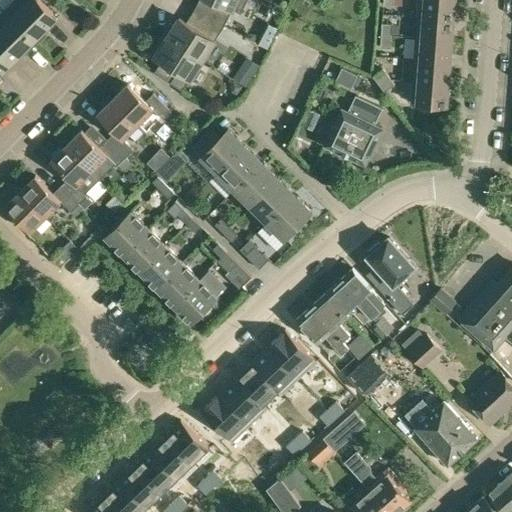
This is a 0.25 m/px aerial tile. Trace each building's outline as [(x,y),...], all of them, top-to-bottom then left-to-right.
[(13,0),(3,10),(36,43),(47,33),(43,29),(56,16),(39,0),(13,0)] [(197,0),(194,8),(224,25),(232,9),(241,13),(246,0),(197,0)] [(419,0),(418,15),(455,18),(456,0),(419,0)] [(170,23),(163,34),(202,59),(224,25),(194,8),(186,21),(179,17),(174,25),(170,23)] [(0,51),(10,62),(23,50),(26,53),(36,43),(3,10),(0,13),(0,51)] [(64,15),(54,28),(71,41),(81,27),(64,15)] [(418,15),(417,37),(453,40),(455,18),(418,15)] [(383,22),(382,35),(392,36),(393,23),(383,22)] [(257,43),(267,48),(277,30),(267,24),(257,43)] [(202,59),(163,34),(156,44),(160,47),(154,55),(161,60),(154,71),(182,90),(202,59)] [(392,36),(382,35),(381,47),(391,48),(392,36)] [(417,37),(415,59),(451,61),(453,40),(417,37)] [(0,51),(0,79),(1,78),(0,76),(0,72),(10,62),(0,51)] [(415,59),(413,80),(450,83),(451,61),(415,59)] [(380,83),(389,76),(384,68),(374,75),(380,83)] [(239,69),(233,78),(246,86),(252,76),(239,69)] [(386,91),(395,84),(389,76),(380,83),(386,91)] [(229,85),(230,91),(236,94),(242,85),(233,80),(229,85)] [(413,80),(413,89),(412,102),(448,105),(450,83),(413,80)] [(128,83),(113,98),(138,124),(154,109),(164,119),(172,111),(154,93),(146,101),(128,83)] [(338,112),(348,93),(337,87),(326,105),(338,112)] [(382,128),(375,124),(382,108),(355,94),(347,111),(341,108),(324,144),(365,164),(382,128)] [(115,131),(107,139),(133,164),(137,168),(145,160),(124,138),(138,124),(113,98),(98,113),(115,131)] [(192,146),(218,172),(245,145),(228,128),(219,136),(210,128),(192,146)] [(82,129),(67,144),(101,178),(116,163),(118,165),(119,164),(126,171),(133,164),(107,139),(100,147),(82,129)] [(69,177),(61,185),(80,203),(85,209),(93,201),(86,193),(101,178),(67,144),(52,159),(69,177)] [(245,145),(218,172),(235,188),(261,161),(245,145)] [(169,155),(161,147),(155,154),(163,162),(169,155)] [(168,159),(156,171),(166,180),(177,169),(168,159)] [(261,161),(235,188),(251,205),(278,178),(261,161)] [(36,175),(21,190),(46,216),(61,201),(72,211),(80,203),(61,185),(54,193),(36,175)] [(157,175),(152,180),(170,198),(175,193),(157,175)] [(278,178),(251,205),(267,221),(294,194),(278,178)] [(107,211),(121,197),(110,185),(95,198),(107,211)] [(46,216),(21,190),(5,206),(31,231),(46,216)] [(294,194),(267,221),(270,224),(270,223),(286,239),(299,227),(297,225),(311,211),(294,194)] [(196,212),(201,206),(192,198),(187,204),(196,212)] [(80,203),(72,211),(78,218),(86,210),(85,209),(80,203)] [(180,214),(188,222),(193,217),(185,209),(180,214)] [(105,238),(122,255),(148,229),(131,211),(105,238)] [(193,217),(188,222),(196,231),(202,226),(193,217)] [(215,224),(224,232),(230,226),(222,218),(215,224)] [(230,226),(224,232),(232,241),(239,235),(230,226)] [(148,229),(122,255),(139,272),(165,245),(148,229)] [(378,287),(403,314),(415,303),(398,285),(416,268),(388,238),(379,245),(377,243),(368,253),(370,255),(367,257),(388,278),(378,287)] [(61,266),(79,248),(71,240),(52,258),(61,266)] [(260,268),(269,259),(250,240),(241,249),(260,268)] [(214,249),(222,257),(227,251),(220,243),(214,249)] [(165,245),(139,272),(157,289),(183,262),(165,245)] [(220,259),(229,269),(231,267),(237,261),(227,251),(222,257),(220,259)] [(229,269),(226,272),(240,287),(244,284),(249,278),(251,276),(252,276),(237,261),(231,267),(229,269)] [(183,262),(157,289),(174,306),(200,279),(183,262)] [(494,348),(507,333),(511,327),(511,265),(497,282),(494,279),(460,317),(494,348)] [(374,289),(354,267),(339,280),(360,302),(372,315),(385,303),(373,290),(374,289)] [(217,296),(200,279),(174,306),(191,323),(200,314),(207,321),(221,307),(217,304),(213,300),(217,296)] [(339,280),(325,293),(346,315),(353,309),(364,322),(372,315),(360,302),(339,280)] [(456,300),(443,288),(442,287),(431,299),(446,311),(456,300)] [(325,293),(312,305),(332,328),(344,340),(351,334),(339,321),(346,315),(325,293)] [(217,304),(222,299),(219,295),(217,296),(213,300),(217,304)] [(348,347),(349,346),(344,340),(332,328),(312,305),(297,318),(318,341),(325,334),(342,352),(348,347)] [(394,325),(384,314),(377,321),(388,332),(394,326),(394,325)] [(133,334),(140,327),(133,320),(126,327),(133,334)] [(388,332),(377,321),(370,327),(381,338),(388,332)] [(285,328),(268,345),(299,377),(316,360),(285,328)] [(423,367),(443,349),(427,332),(408,351),(423,367)] [(348,347),(359,359),(374,345),(363,333),(349,346),(348,347)] [(149,341),(160,352),(165,347),(154,335),(149,341)] [(268,345),(251,361),(279,389),(278,391),(281,394),(299,377),(268,345)] [(372,351),(348,374),(367,393),(390,370),(372,351)] [(25,397),(47,376),(30,358),(8,379),(25,397)] [(251,361),(235,377),(262,405),(264,404),(278,391),(279,389),(251,361)] [(511,382),(501,370),(469,399),(491,422),(503,411),(501,410),(511,400),(511,382)] [(235,377),(218,393),(249,425),(267,408),(264,404),(262,405),(235,377)] [(218,393),(201,409),(232,442),(249,425),(218,393)] [(336,400),(328,408),(336,417),(344,409),(336,400)] [(416,412),(423,420),(416,425),(448,462),(477,436),(445,400),(429,414),(422,406),(416,412)] [(328,408),(319,415),(327,424),(336,417),(328,408)] [(366,423),(359,414),(354,409),(323,437),(328,442),(335,451),(366,423)] [(181,419),(165,434),(193,463),(208,448),(181,419)] [(303,430),(294,437),(302,447),(311,439),(303,430)] [(165,434),(150,449),(177,478),(193,463),(165,434)] [(294,437),(286,445),(294,454),(302,447),(294,437)] [(335,451),(322,437),(306,451),(319,466),(335,451)] [(150,449),(134,464),(162,493),(177,478),(150,449)] [(390,511),(396,511),(411,499),(397,483),(401,479),(388,465),(376,475),(372,471),(372,466),(357,450),(345,460),(371,490),(390,511)] [(277,460),(269,468),(277,477),(286,469),(282,465),(277,460)] [(134,464),(119,479),(147,508),(162,493),(134,464)] [(213,469),(205,477),(213,486),(222,478),(213,469)] [(511,471),(502,480),(511,492),(511,471)] [(205,477),(197,485),(205,493),(213,486),(205,477)] [(290,511),(301,505),(280,477),(265,487),(282,511),(290,511)] [(119,479),(104,494),(121,511),(141,511),(147,508),(119,479)] [(511,511),(511,492),(502,480),(487,492),(504,511),(511,511)] [(390,511),(371,490),(353,506),(358,511),(390,511)] [(121,511),(104,494),(88,509),(91,511),(121,511)] [(500,511),(485,494),(472,506),(476,511),(500,511)] [(180,495),(171,503),(180,511),(188,504),(180,495)] [(171,503),(163,510),(164,511),(179,511),(180,511),(171,503)]
